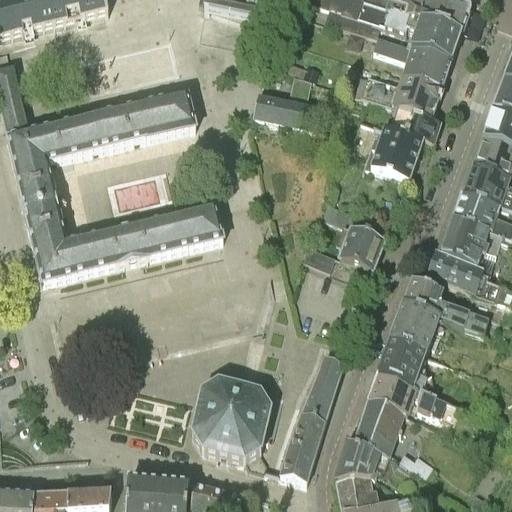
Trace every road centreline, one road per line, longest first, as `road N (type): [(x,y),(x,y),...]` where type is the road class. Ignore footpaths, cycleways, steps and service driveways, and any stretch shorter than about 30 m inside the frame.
road 1 (residential): [(324,511),(333,439),(389,291),(424,247),(511,10)]
road 2 (residential): [(0,213),(49,415),(70,441),(149,471)]
road 3 (residential): [(149,471),(314,511)]
road 4 (residential): [(0,483),(149,471)]
